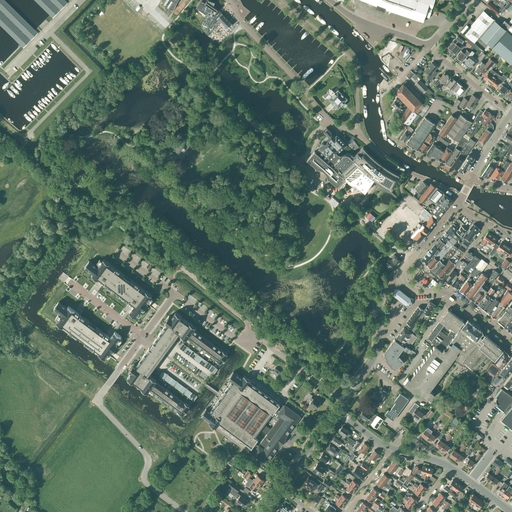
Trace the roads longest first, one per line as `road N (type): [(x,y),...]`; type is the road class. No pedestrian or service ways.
road 1 (residential): [(410,259),(195,73)]
road 2 (residential): [(173,293),(119,368),(102,378),(97,397),(146,456),(145,483),(184,511)]
road 3 (unclassified): [(358,134),(327,119),(227,0)]
road 4 (secondary): [(344,400),(376,352),(378,305),(398,272)]
road 5 (track): [(61,206),(94,227),(118,220),(178,265)]
road 6 (unclassified): [(460,198),(394,166),(358,134)]
